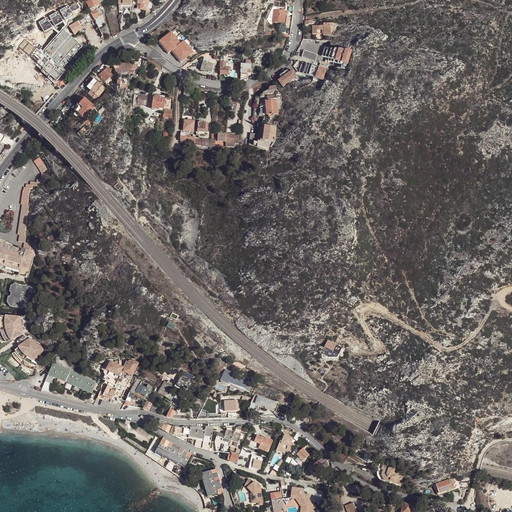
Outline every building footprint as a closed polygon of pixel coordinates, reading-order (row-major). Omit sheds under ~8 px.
[(88,0),(86,1),(89,9),(98,5),(96,0),(88,0)] [(117,0),(117,5),(118,10),(123,9),(122,8),(123,4),(130,4),(130,0),(117,0)] [(147,0),(137,0),(137,4),(140,4),(139,10),(146,11),(146,7),(147,0)] [(69,6),(68,6),(71,13),(74,11),(75,12),(76,11),(76,10),(79,9),(77,4),(72,5),(69,7),(69,6)] [(150,14),(152,6),(150,5),(150,7),(146,7),(146,11),(144,18),(150,14)] [(90,11),(93,18),(102,13),(101,9),(99,7),(90,11)] [(271,20),(271,22),(285,24),(286,12),(284,11),(284,10),(281,9),(281,11),(276,10),(272,10),(270,10),(267,18),(267,19),(271,20)] [(89,40),(92,45),(103,39),(102,37),(98,27),(94,19),(93,18),(90,11),(88,12),(84,16),(84,18),(79,20),(86,34),(89,32),(89,33),(86,35),(89,40)] [(94,19),(98,27),(102,25),(98,17),(94,19)] [(68,27),(73,34),(82,29),(77,21),(70,25),(69,24),(66,26),(67,28),(68,27)] [(311,34),(322,34),(322,36),(329,36),(329,29),(333,29),(333,24),(322,24),(322,27),(311,26),(311,34)] [(64,28),(48,44),(47,43),(42,48),(63,68),(83,47),(64,28)] [(163,36),(168,42),(177,35),(173,29),(163,36)] [(168,42),(172,48),(176,45),(182,41),(177,35),(168,42)] [(176,45),(180,51),(190,44),(185,38),(182,41),(176,45)] [(103,39),(92,45),(95,50),(105,43),(103,39)] [(180,51),(185,57),(194,50),(190,44),(180,51)] [(320,49),(307,45),(305,52),(313,54),(318,56),(320,49)] [(323,56),(329,56),(329,61),(345,62),(345,48),(323,47),(323,56)] [(348,47),(344,61),(350,63),(354,49),(348,47)] [(115,64),(110,65),(117,75),(128,72),(128,74),(132,74),(133,72),(134,72),(136,62),(135,62),(136,60),(140,62),(142,57),(135,54),(133,60),(130,60),(116,65),(115,64)] [(220,54),(219,74),(226,75),(227,71),(228,71),(228,68),(225,68),(225,63),(227,63),(227,55),(220,54)] [(325,78),(328,68),(298,59),(295,70),(325,78)] [(240,69),(239,79),(245,78),(245,75),(247,75),(249,75),(250,61),(245,60),(244,64),(240,64),(240,69)] [(200,70),(210,73),(213,64),(202,61),(200,70)] [(107,67),(98,76),(104,83),(112,76),(109,72),(111,71),(107,67)] [(284,86),(299,75),(294,69),(279,79),(284,86)] [(87,93),(95,100),(104,89),(96,82),(91,87),(92,88),(87,93)] [(146,97),(133,95),(132,102),(135,103),(137,103),(137,104),(145,105),(146,97)] [(157,97),(153,96),(151,106),(153,106),(152,110),(163,111),(163,110),(165,100),(157,99),(157,97)] [(84,98),(73,110),(75,111),(79,115),(84,119),(94,107),(84,98)] [(265,102),(260,103),(261,114),(267,115),(277,114),(276,100),(265,101),(265,102)] [(172,111),(163,110),(163,111),(162,117),(171,119),(172,111)] [(183,127),(180,127),(180,131),(193,132),(193,122),(183,121),(183,127)] [(197,128),(197,133),(206,133),(207,124),(201,124),(200,123),(199,123),(198,123),(198,124),(197,124),(197,126),(196,126),(196,128),(197,128)] [(260,135),(249,133),(248,144),(267,151),(273,142),(275,127),(264,126),(262,135),(262,141),(259,141),(260,135)] [(217,133),(216,141),(224,142),(224,143),(225,143),(225,148),(228,148),(234,147),(234,143),(238,144),(239,135),(217,133)] [(194,135),(192,135),(191,138),(183,137),(180,137),(179,139),(179,142),(194,144),(194,135)] [(195,139),(194,144),(203,146),(203,147),(206,148),(206,147),(214,147),(215,141),(205,140),(205,141),(195,139)] [(33,161),(40,173),(46,169),(39,157),(33,161)] [(17,235),(23,235),(26,205),(28,205),(29,192),(29,189),(32,189),(32,186),(36,186),(36,183),(42,184),(43,180),(46,181),(47,174),(40,173),(40,180),(36,179),(36,182),(29,182),(29,185),(25,184),(25,188),(23,187),(23,191),(22,191),(21,204),(20,204),(17,235)] [(25,241),(23,248),(31,249),(32,243),(25,241)] [(0,264),(19,270),(18,273),(17,275),(25,278),(31,254),(24,252),(24,251),(20,250),(20,251),(0,245),(0,264)] [(31,254),(25,278),(27,278),(34,254),(31,254)] [(0,267),(18,273),(19,270),(0,264),(0,267)] [(25,286),(15,284),(14,289),(12,290),(11,291),(10,292),(10,293),(9,296),(9,297),(9,299),(10,301),(11,302),(10,307),(20,309),(25,305),(28,292),(25,286)] [(32,335),(28,315),(11,319),(0,318),(0,337),(2,342),(14,336),(23,334),(24,338),(27,342),(24,345),(13,353),(14,355),(17,359),(21,363),(26,366),(29,367),(33,368),(37,356),(46,345),(32,335)] [(175,329),(177,324),(170,321),(168,326),(175,329)] [(341,348),(327,341),(324,347),(325,348),(320,359),(322,360),(323,357),(325,357),(336,357),(341,348)] [(14,355),(13,353),(12,354),(13,356),(16,360),(20,364),(25,367),(29,369),(33,370),(33,368),(29,367),(26,366),(21,363),(17,359),(14,355)] [(38,360),(35,367),(42,369),(45,367),(47,364),(38,360)] [(99,387),(95,398),(103,400),(107,402),(117,404),(118,402),(120,399),(138,363),(134,361),(125,361),(122,367),(120,366),(121,365),(121,361),(114,361),(113,363),(110,361),(107,367),(103,366),(101,370),(102,370),(102,376),(100,380),(101,380),(99,387)] [(95,382),(53,365),(49,374),(48,373),(41,391),(50,393),(56,379),(91,393),(95,382)] [(179,375),(164,367),(161,372),(176,381),(179,375)] [(226,369),(222,380),(251,391),(253,385),(249,384),(251,378),(226,369)] [(191,380),(181,374),(176,383),(177,383),(179,385),(183,387),(186,389),(187,389),(191,380)] [(123,404),(123,405),(132,407),(138,396),(138,395),(143,397),(144,396),(145,396),(148,398),(154,386),(136,378),(125,401),(123,404)] [(172,386),(163,381),(159,388),(158,390),(167,395),(172,386)] [(173,387),(169,393),(175,396),(179,390),(173,387)] [(253,394),(250,403),(260,407),(264,398),(253,394)] [(237,400),(224,400),(224,409),(227,409),(227,411),(227,418),(237,418),(237,400)] [(151,404),(146,401),(144,405),(142,409),(148,411),(151,404)] [(159,408),(152,405),(149,411),(152,412),(156,414),(159,408)] [(169,409),(166,417),(171,419),(173,415),(174,411),(169,409)] [(153,420),(151,424),(168,433),(172,426),(163,424),(153,420)] [(173,426),(169,434),(171,435),(193,447),(209,451),(212,428),(205,427),(204,429),(204,431),(190,428),(189,430),(182,428),(173,426)] [(214,442),(215,452),(229,453),(231,447),(236,449),(241,434),(226,430),(224,435),(217,433),(214,442)] [(287,438),(281,435),(280,438),(281,439),(280,441),(279,441),(275,451),(284,454),(285,451),(290,452),(294,446),(289,444),(290,441),(286,439),(287,438)] [(250,440),(249,445),(267,452),(272,440),(263,436),(262,438),(260,437),(256,436),(253,442),(250,440)] [(191,454),(162,439),(155,452),(183,467),(191,454)] [(302,449),(292,458),(299,465),(302,461),(303,462),(306,459),(305,458),(308,455),(306,453),(308,452),(305,449),(304,450),(303,450),(302,449)] [(239,457),(231,454),(231,455),(229,461),(236,464),(239,457)] [(250,459),(248,468),(251,469),(252,468),(259,470),(261,460),(258,459),(258,461),(250,459)] [(323,468),(316,462),(310,468),(317,475),(323,468)] [(274,467),(270,475),(277,477),(282,468),(278,466),(276,464),(274,467)] [(383,472),(381,482),(391,483),(391,480),(393,481),(393,482),(396,483),(396,484),(402,484),(403,476),(392,474),(393,470),(385,468),(384,473),(383,472)] [(223,492),(216,469),(201,474),(205,488),(208,497),(210,496),(223,492)] [(202,485),(197,480),(192,487),(197,491),(201,495),(204,500),(205,504),(206,509),(213,507),(212,502),(211,498),(210,496),(208,497),(205,488),(202,485)] [(448,480),(435,484),(438,494),(454,488),(454,490),(461,488),(469,488),(470,484),(460,483),(453,486),(452,482),(449,483),(448,480)] [(245,481),(243,488),(246,489),(250,493),(253,496),(254,500),(261,498),(260,489),(255,484),(253,482),(252,483),(245,481)] [(290,499),(282,500),(284,508),(296,506),(297,502),(301,507),(300,511),(305,511),(314,511),(315,504),(311,504),(307,498),(309,497),(306,494),(304,495),(300,490),(291,489),(290,499)] [(277,511),(283,511),(280,492),(270,494),(272,511),(277,511)] [(409,505),(403,504),(401,511),(413,511),(416,501),(410,500),(409,505)] [(355,511),(352,503),(344,506),(346,510),(348,509),(349,511),(362,511),(360,511),(355,511)]
